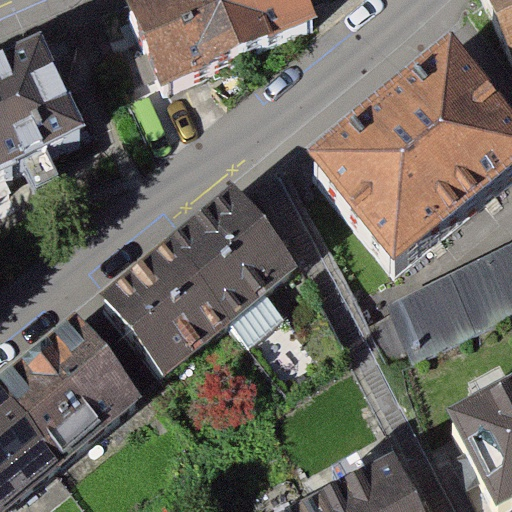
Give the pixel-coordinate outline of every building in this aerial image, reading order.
[(164,111),(327,36),(310,0),(176,0),(123,25),(164,111)] [(511,0),(479,0),(511,72),(511,0)] [(511,136),(442,56),(307,173),(402,283),(511,187),(511,136)] [(37,59),(0,77),(0,196),(85,153),(37,59)] [(238,203),(102,312),(159,383),(296,274),(238,203)] [(511,253),(374,319),(400,373),(511,319),(511,253)] [(76,338),(0,401),(0,511),(28,511),(143,418),(76,338)] [(511,511),(511,387),(445,424),(494,511),(511,511)] [(409,511),(385,467),(301,511),(409,511)]
